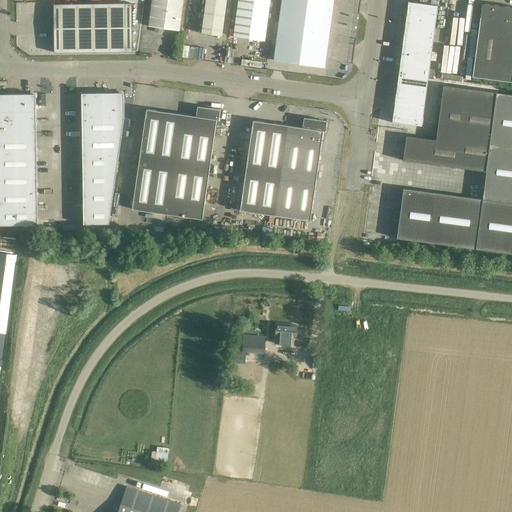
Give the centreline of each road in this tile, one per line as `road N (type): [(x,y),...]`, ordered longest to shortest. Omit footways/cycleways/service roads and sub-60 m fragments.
road 1 (unclassified): [(32,511),(63,417),(98,355),(137,315),(224,278),(328,281)]
road 2 (unclassified): [(366,101),(138,69),(2,70)]
road 3 (unclassified): [(511,300),(328,281)]
